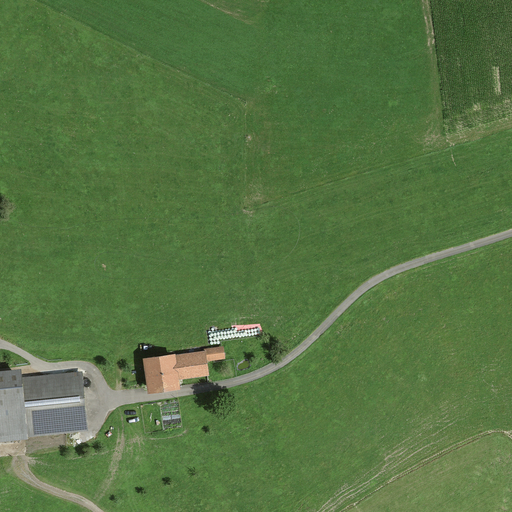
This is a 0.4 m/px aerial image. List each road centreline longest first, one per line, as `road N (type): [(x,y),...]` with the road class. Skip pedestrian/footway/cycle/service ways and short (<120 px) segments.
road 1 (track): [(0,346),(45,368),(92,370),(107,394),(124,400),(229,385),(296,352),(382,275),(511,233)]
road 2 (track): [(124,400),(79,441),(19,454),(24,481),(94,511)]
